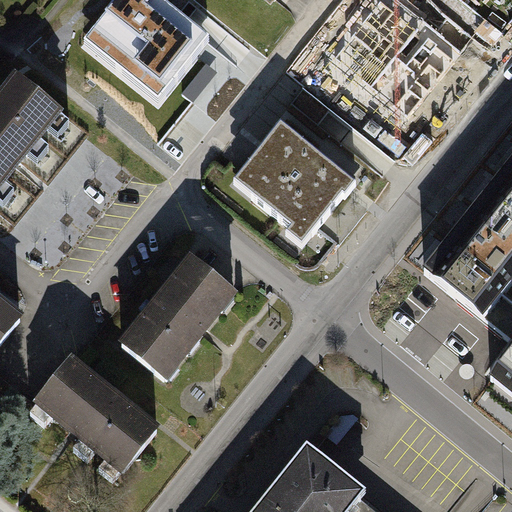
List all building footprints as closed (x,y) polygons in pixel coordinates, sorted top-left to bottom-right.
[(166,0),(115,0),(85,39),(159,95),(208,34),(166,0)] [(293,0),(253,0),(277,20),(293,0)] [(464,0),(483,13),(491,0),(464,0)] [(384,7),(343,57),(432,129),(472,79),(384,7)] [(18,84),(0,105),(0,206),(67,124),(18,84)] [(305,248),(357,185),(284,125),(232,188),(305,248)] [(511,159),(454,232),(422,272),(482,320),(511,282),(511,159)] [(192,264),(116,357),(168,399),(244,306),(192,264)] [(511,282),(482,320),(511,344),(511,282)] [(0,300),(0,367),(33,327),(0,300)] [(511,345),(487,377),(511,396),(511,345)] [(164,437),(70,369),(25,429),(119,498),(164,437)] [(0,407),(17,423),(34,405),(0,374),(0,407)] [(321,452),(272,511),(374,511),(370,509),(378,499),(321,452)]
